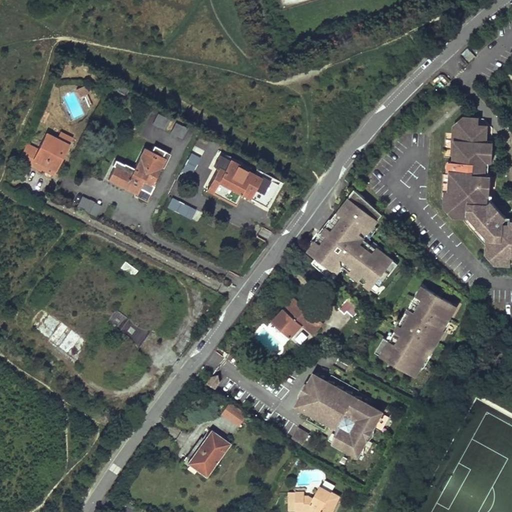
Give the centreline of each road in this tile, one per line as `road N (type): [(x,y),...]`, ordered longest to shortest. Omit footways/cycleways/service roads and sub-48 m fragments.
road 1 (residential): [(504,0),(366,131),(88,511)]
road 2 (unknown): [(244,292),(148,242),(143,232),(179,156)]
